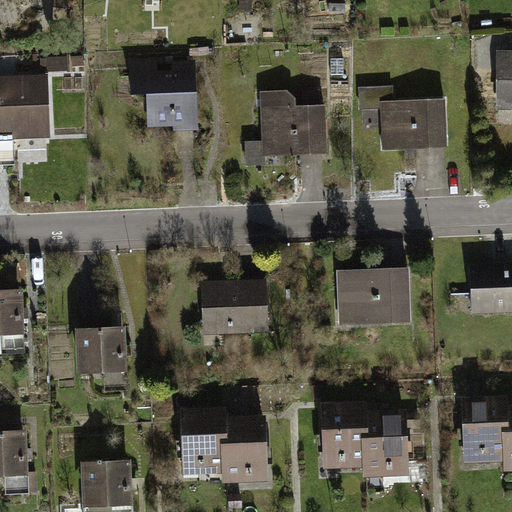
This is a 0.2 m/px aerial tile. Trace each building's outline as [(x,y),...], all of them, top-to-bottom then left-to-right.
[(511,112),(511,53),(492,53),(492,112),(511,112)] [(197,68),(135,68),(135,95),(154,94),(154,129),(198,129),(197,68)] [(0,140),(50,140),(49,82),(0,82),(0,140)] [(394,91),(361,92),(361,114),(381,113),(382,151),(444,149),(443,105),(394,106),(394,91)] [(247,146),(247,169),(265,169),(265,159),(324,160),(324,109),(297,109),(297,100),(265,100),(264,146),(247,146)] [(471,313),(511,311),(511,261),(471,264),(469,286),(471,313)] [(413,322),(413,279),(347,279),(347,323),(413,322)] [(267,322),(265,282),(202,285),(204,325),(267,322)] [(1,343),(22,342),(21,291),(0,291),(0,326),(1,343)] [(102,383),(116,382),(116,367),(123,367),(123,326),(78,327),(79,368),(102,367),(102,383)] [(507,393),(461,395),(460,420),(460,429),(459,429),(459,446),(462,445),(464,463),(503,460),(500,428),(500,424),(508,424),(507,403),(507,393)] [(503,460),(504,471),(511,470),(511,402),(507,403),(508,424),(500,424),(500,428),(503,460)] [(220,403),(183,404),(184,469),(222,468),(220,412),(220,403)] [(365,404),(320,406),(323,473),(362,467),(366,410),(365,404)] [(363,477),(409,478),(406,408),(366,410),(362,467),(363,477)] [(222,479),(266,478),(264,411),(220,412),(222,468),(222,479)] [(25,436),(0,436),(0,480),(9,480),(9,498),(25,498),(25,436)] [(127,460),(85,461),(87,508),(128,507),(127,460)]
